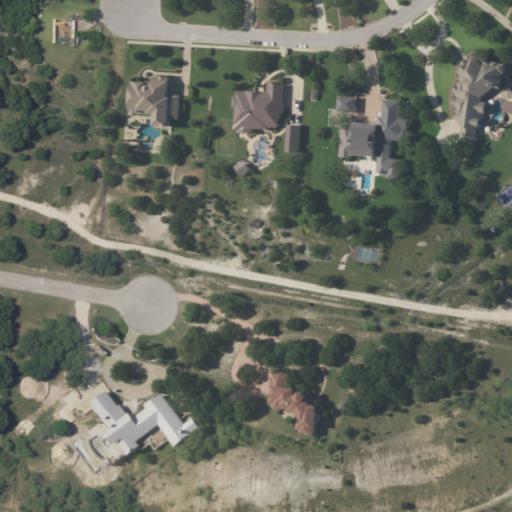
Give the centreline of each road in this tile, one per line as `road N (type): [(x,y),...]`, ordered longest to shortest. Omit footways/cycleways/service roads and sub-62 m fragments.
road 1 (residential): [(122,25),(321,40),(375,27),(424,0)]
road 2 (residential): [(139,303),(0,272)]
